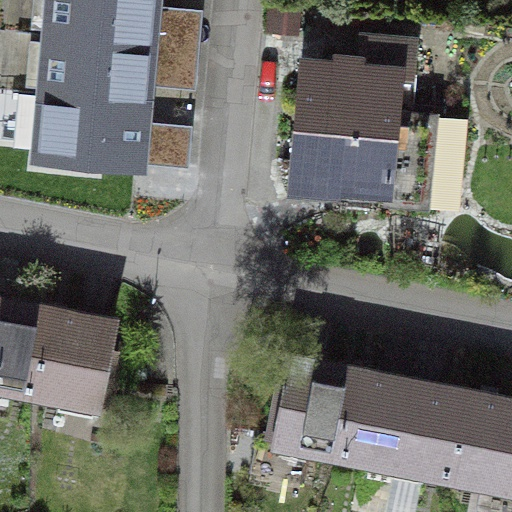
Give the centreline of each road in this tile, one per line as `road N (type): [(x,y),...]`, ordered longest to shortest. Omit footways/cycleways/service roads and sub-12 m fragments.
road 1 (residential): [(209,269),(511,335)]
road 2 (residential): [(209,269),(240,0)]
road 3 (residential): [(205,511),(209,269)]
road 4 (residential): [(0,229),(209,269)]
